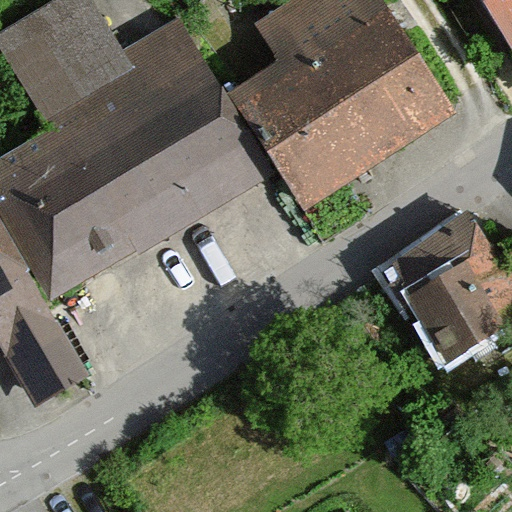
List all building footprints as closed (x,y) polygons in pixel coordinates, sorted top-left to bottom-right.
[(158,34),(106,63),(70,0),(60,0),(0,34),(0,89),(30,143),(0,159),(0,266),(26,313),(246,190),(158,34)] [(292,0),(237,31),(260,71),(203,103),(270,220),(428,131),(353,0),(292,0)] [(511,0),(444,0),(494,75),(511,63),(511,0)] [(511,310),(460,227),(379,277),(435,367),(511,319),(511,310)] [(0,383),(19,415),(69,385),(26,313),(0,266),(0,383)]
